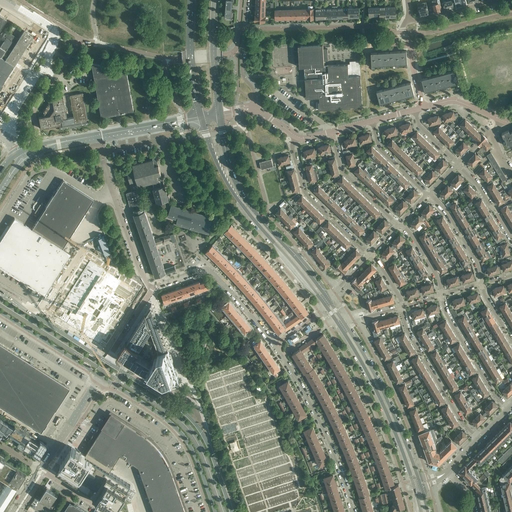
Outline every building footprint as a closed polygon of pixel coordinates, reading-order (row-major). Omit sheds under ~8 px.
[(226,5),(226,8),(232,8),(232,6),(233,6),(233,0),(225,0),(225,5),(226,5)] [(442,10),(439,0),(433,0),(432,0),(435,12),(442,10)] [(426,2),(417,4),(420,16),(429,13),(426,2)] [(232,18),(232,13),(232,10),(232,8),(226,8),(225,10),(224,17),(232,18)] [(0,54),(7,59),(7,60),(7,61),(14,66),(22,71),(36,49),(21,39),(20,40),(19,39),(17,41),(14,39),(16,36),(0,25),(0,54)] [(363,107),(361,76),(360,61),(350,62),(350,64),(344,64),(332,65),(324,65),(324,61),(328,60),(328,49),(323,49),(323,44),(298,45),(298,50),(294,51),(295,62),(299,62),(299,67),(304,67),(305,74),(306,74),(306,78),(305,79),(305,80),(305,84),(306,98),(319,97),(320,102),(318,102),(319,109),(319,110),(322,109),(350,108),(351,108),(350,106),(355,106),(355,107),(363,107)] [(395,64),(394,51),(394,53),(392,53),(392,52),(383,52),(384,65),(395,64)] [(407,64),(407,57),(406,52),(404,52),(404,51),(394,51),(395,64),(407,64)] [(384,65),(383,52),(383,54),(380,54),(380,52),(371,53),(372,66),(384,65)] [(0,83),(2,85),(4,81),(6,79),(10,72),(12,69),(14,66),(7,61),(5,60),(0,56),(0,83)] [(134,111),(127,72),(121,70),(92,63),(101,117),(102,117),(134,111)] [(459,83),(458,78),(456,72),(454,72),(453,71),(444,73),(448,86),(459,83)] [(448,86),(444,73),(445,75),(442,75),(442,74),(433,76),(436,89),(448,86)] [(436,89),(433,76),(433,78),(431,78),(431,77),(422,79),(425,92),(436,89)] [(0,83),(0,105),(10,90),(2,85),(0,83)] [(414,95),(413,90),(411,84),(409,84),(408,83),(399,85),(403,98),(414,95)] [(403,98),(399,85),(400,87),(397,87),(397,86),(388,88),(391,101),(403,98)] [(391,101),(388,88),(388,90),(386,90),(386,89),(377,91),(380,104),(391,101)] [(67,118),(63,96),(52,98),(43,111),(44,116),(39,117),(41,128),(66,124),(66,126),(63,126),(64,129),(68,128),(75,127),(89,125),(89,122),(86,122),(86,120),(87,120),(83,93),(70,95),(73,116),(67,118)] [(454,116),(457,115),(457,113),(454,114),(453,112),(452,112),(448,113),(450,120),(455,118),(454,116)] [(442,120),(441,117),(439,118),(438,115),(437,116),(433,117),(435,124),(440,122),(440,121),(442,120)] [(464,128),(469,123),(466,121),(466,120),(465,119),(464,121),(462,120),(460,122),(462,123),(460,124),(464,128)] [(413,128),(413,125),(411,125),(410,123),(409,123),(409,124),(405,125),(407,131),(412,130),(412,128),(413,128)] [(468,132),(473,127),(469,123),(464,128),(468,132)] [(398,132),(398,128),(396,129),(395,127),(394,127),(390,128),(392,135),(397,134),(397,132),(398,132)] [(438,135),(443,130),(439,127),(438,128),(436,127),(434,129),(435,130),(434,132),(435,133),(438,135)] [(472,135),(477,131),(473,127),(468,132),(472,135)] [(392,135),(390,128),(386,129),(385,130),(385,132),(382,132),(383,135),(386,134),(387,136),(387,138),(392,137),(392,135)] [(442,139),(446,134),(443,130),(438,135),(442,139)] [(511,131),(510,132),(509,130),(502,133),(504,138),(504,137),(506,142),(507,146),(511,144),(511,131)] [(416,140),(421,135),(418,133),(418,132),(417,131),(416,133),(414,131),(412,134),(413,135),(412,136),(416,140)] [(487,141),(486,140),(488,138),(487,138),(488,138),(487,138),(486,136),(484,135),(483,134),(482,136),(477,131),(472,135),(477,140),(475,142),(476,143),(476,142),(478,144),(479,146),(480,146),(481,145),(487,150),(489,148),(491,150),(492,148),(490,146),(491,145),(487,141)] [(373,138),(372,135),(370,136),(370,134),(368,134),(364,135),(366,142),(371,140),(371,139),(373,138)] [(446,143),(450,138),(446,134),(442,139),(446,143)] [(420,144),(425,139),(421,135),(416,140),(420,144)] [(358,142),(358,139),(355,140),(355,137),(353,138),(350,139),(351,146),(356,144),(356,143),(358,142)] [(453,143),(454,141),(450,138),(446,143),(448,145),(448,146),(449,147),(451,145),(452,146),(454,144),(453,143)] [(352,148),(351,146),(350,139),(346,140),(344,140),(345,142),(342,143),(342,145),(345,145),(346,147),(347,149),(352,148)] [(424,147),(428,143),(425,139),(420,144),(424,147)] [(391,149),(396,144),(392,140),(391,141),(390,140),(387,142),(389,143),(387,145),(388,146),(391,149)] [(469,147),(467,145),(463,142),(460,146),(465,151),(467,148),(469,147)] [(428,151),(432,146),(428,143),(424,147),(428,151)] [(332,149),(331,146),(330,146),(329,144),(328,145),(324,146),(326,152),(331,151),(330,150),(332,149)] [(395,152),(400,147),(396,144),(391,149),(395,152)] [(371,155),(376,150),(373,147),(372,146),(370,147),(369,146),(367,148),(368,150),(367,151),(371,155)] [(431,155),(436,150),(432,146),(428,151),(431,155)] [(462,153),(465,151),(460,146),(456,150),(458,152),(456,154),(457,155),(459,153),(461,155),(462,154),(462,153)] [(399,156),(403,151),(400,147),(395,152),(399,156)] [(318,153),(317,150),(315,150),(314,148),(313,149),(309,150),(311,156),(316,155),(315,154),(318,153)] [(375,158),(379,153),(376,150),(371,155),(375,158)] [(439,155),(440,153),(439,152),(439,153),(436,150),(431,155),(435,158),(436,157),(438,159),(440,156),(439,155)] [(403,160),(407,155),(403,151),(399,156),(403,160)] [(354,159),(353,154),(351,154),(351,152),(348,153),(348,155),(346,156),(346,157),(347,157),(348,161),(354,159)] [(378,162),(383,157),(379,153),(375,158),(378,162)] [(480,158),(481,156),(478,154),(477,155),(475,153),(474,154),(474,155),(472,157),(476,162),(480,158)] [(292,160),(291,157),(289,157),(288,155),(287,155),(287,156),(283,157),(285,163),(290,162),(290,160),(292,160)] [(406,163),(411,158),(407,155),(403,160),(406,163)] [(155,187),(156,188),(164,186),(163,180),(162,180),(160,169),(158,161),(157,158),(155,156),(153,157),(153,159),(153,160),(147,162),(146,161),(146,162),(140,163),(140,162),(139,163),(133,165),(133,164),(132,164),(134,170),(127,172),(130,184),(134,183),(135,188),(139,187),(139,186),(145,184),(145,185),(146,185),(145,184),(152,183),(152,184),(152,183),(157,181),(158,186),(155,187)] [(382,166),(387,161),(383,157),(378,162),(382,166)] [(476,162),(472,157),(469,160),(468,161),(469,163),(467,165),(469,166),(471,164),(473,166),(476,162)] [(410,167),(415,162),(411,158),(406,163),(410,167)] [(260,162),(261,169),(273,166),(271,159),(260,162)] [(448,164),(447,163),(448,161),(446,159),(444,161),(443,159),(439,163),(444,168),(447,165),(448,164)] [(386,169),(391,164),(387,161),(382,166),(386,169)] [(414,171),(419,166),(415,162),(410,167),(414,171)] [(313,170),(312,165),(311,165),(310,163),(307,164),(307,166),(305,166),(306,168),(307,171),(313,170)] [(444,168),(439,163),(436,167),(437,168),(435,170),(438,172),(439,171),(441,172),(442,171),(441,171),(444,168)] [(390,173),(394,168),(391,164),(386,169),(390,173)] [(358,175),(363,170),(359,167),(358,168),(357,166),(354,169),(356,170),(354,172),(355,173),(356,172),(358,175)] [(421,171),(422,170),(419,166),(414,171),(417,173),(418,174),(419,173),(421,174),(423,172),(421,171)] [(394,177),(398,172),(394,168),(390,173),(394,177)] [(484,177),(488,172),(484,169),(483,170),(482,168),(480,171),(481,172),(480,174),(481,175),(481,174),(484,177)] [(339,174),(339,173),(338,173),(338,169),(331,171),(333,176),(334,175),(334,177),(338,176),(337,175),(339,174)] [(362,179),(367,174),(363,170),(358,175),(359,176),(359,177),(362,180),(362,179)] [(437,175),(436,174),(437,173),(435,170),(434,172),(432,170),(429,174),(434,179),(436,176),(437,175)] [(397,180),(402,175),(398,172),(394,177),(397,180)] [(491,177),(492,176),(488,172),(484,177),(487,180),(486,180),(487,181),(489,179),(490,181),(493,179),(491,177)] [(366,182),(371,178),(367,174),(362,179),(366,182)] [(431,182),(434,179),(429,174),(425,178),(427,180),(425,182),(426,184),(428,182),(430,183),(431,182)] [(463,179),(462,178),(464,177),(461,174),(460,176),(458,174),(457,175),(458,175),(455,178),(460,183),(463,179)] [(401,184),(406,179),(402,175),(397,180),(401,184)] [(342,185),(346,180),(343,177),(344,177),(343,176),(341,178),(340,176),(338,179),(339,180),(338,181),(342,185)] [(370,186),(374,181),(371,178),(366,182),(370,186)] [(460,183),(455,178),(452,181),(451,182),(452,184),(451,185),(453,187),(455,186),(456,187),(460,183)] [(408,184),(410,183),(409,181),(409,182),(406,179),(401,184),(405,188),(406,187),(407,188),(410,185),(408,184)] [(63,180),(32,229),(62,248),(94,199),(63,180)] [(346,188),(350,183),(349,182),(349,183),(346,180),(342,185),(346,188)] [(374,190),(378,185),(374,181),(370,186),(374,190)] [(496,187),(493,183),(492,184),(491,182),(488,184),(489,185),(487,186),(488,188),(490,191),(496,187)] [(349,192),(354,187),(351,185),(351,184),(350,183),(346,188),(349,192)] [(300,190),(299,188),(298,185),(292,186),(293,192),(296,191),(296,194),(299,193),(298,190),(300,190)] [(377,193),(382,189),(378,185),(374,190),(377,193)] [(453,190),(452,189),(453,187),(451,185),(449,187),(448,185),(447,186),(447,187),(444,189),(449,194),(453,190)] [(468,193),(473,189),(470,186),(469,185),(467,186),(466,185),(464,187),(465,189),(464,190),(468,193)] [(165,186),(164,186),(156,188),(154,189),(155,196),(155,199),(156,198),(157,203),(170,200),(169,195),(167,195),(165,186)] [(318,194),(322,190),(319,186),(318,187),(316,186),(314,188),(315,189),(314,191),(315,192),(318,194)] [(353,196),(358,191),(354,187),(349,192),(353,196)] [(381,197),(386,192),(382,189),(377,193),(376,194),(380,197),(380,196),(381,197)] [(419,194),(418,194),(417,193),(419,192),(416,189),(415,191),(414,190),(410,194),(415,198),(418,195),(418,196),(419,194)] [(449,194),(444,189),(441,192),(440,193),(442,195),(440,197),(441,198),(443,196),(445,198),(449,194)] [(475,194),(477,192),(476,191),(475,191),(473,189),(468,193),(472,197),(474,195),(476,197),(477,196),(475,194)] [(322,198),(326,193),(322,190),(318,194),(322,198)] [(139,204),(136,191),(132,191),(126,193),(130,205),(130,206),(131,207),(133,206),(139,204)] [(357,199),(361,195),(358,191),(353,196),(357,199)] [(385,201),(389,196),(386,192),(381,197),(385,201)] [(325,202),(330,197),(326,193),(322,198),(322,199),(325,202)] [(415,198),(410,194),(406,197),(407,198),(406,200),(409,202),(410,201),(411,202),(412,201),(415,198)] [(301,204),(306,199),(303,196),(302,195),(301,197),(298,195),(297,196),(299,198),(297,200),(301,204)] [(361,203),(365,198),(361,195),(357,199),(361,203)] [(392,201),(393,200),(389,196),(385,201),(388,203),(387,204),(388,205),(390,203),(391,204),(394,202),(392,201)] [(329,205),(334,201),(330,197),(325,202),(329,205)] [(504,201),(501,197),(496,200),(498,203),(497,203),(498,205),(504,201)] [(364,207),(369,202),(365,198),(361,203),(364,207)] [(484,204),(482,201),(482,200),(482,199),(480,200),(478,198),(476,199),(478,201),(476,203),(479,207),(484,204)] [(305,208),(310,203),(306,199),(301,204),(305,208)] [(408,206),(407,204),(408,203),(406,200),(404,202),(403,201),(399,205),(404,209),(407,206),(407,207),(408,206)] [(333,209),(338,204),(334,201),(329,205),(333,209)] [(459,207),(456,202),(455,203),(454,201),(451,203),(452,205),(450,206),(451,207),(453,210),(459,207)] [(368,210),(373,205),(372,204),(372,205),(369,202),(364,207),(368,210)] [(309,211),(313,207),(310,203),(305,208),(309,211)] [(337,213),(341,208),(338,204),(333,209),(336,212),(335,212),(337,213)] [(434,209),(433,208),(434,207),(432,205),(431,206),(429,204),(428,205),(428,206),(426,209),(430,213),(434,209)] [(372,214),(377,209),(374,207),(374,206),(373,205),(368,210),(372,214)] [(401,212),(404,209),(399,205),(396,208),(397,210),(395,212),(397,214),(399,212),(401,213),(402,212),(401,212)] [(510,210),(507,205),(501,209),(502,210),(504,213),(510,210)] [(156,244),(169,240),(171,239),(170,235),(155,240),(146,214),(145,211),(147,210),(146,206),(135,210),(135,209),(135,210),(134,210),(134,211),(135,211),(136,214),(134,214),(156,277),(176,270),(175,266),(165,269),(156,244)] [(209,235),(214,219),(212,219),(212,218),(187,210),(185,209),(185,210),(171,206),(168,217),(178,220),(176,225),(209,235)] [(313,215),(317,210),(313,207),(309,211),(313,215)] [(280,216),(284,212),(281,208),(279,210),(277,208),(275,209),(277,211),(276,213),(277,214),(280,216)] [(340,216),(345,211),(341,208),(337,213),(337,214),(338,214),(340,216)] [(490,213),(488,210),(488,209),(487,208),(481,212),(484,216),(490,213)] [(379,214),(381,213),(379,212),(377,209),(372,214),(376,218),(377,217),(378,218),(380,216),(379,214)] [(430,213),(426,209),(423,211),(422,212),(423,214),(422,215),(424,218),(426,216),(427,217),(430,213)] [(316,218),(321,214),(317,210),(313,215),(316,218)] [(344,220),(349,215),(345,211),(340,216),(344,220)] [(464,216),(461,211),(456,215),(456,216),(455,216),(458,220),(458,219),(464,216)] [(283,220),(288,216),(284,212),(280,216),(282,219),(282,220),(283,220)] [(427,221),(428,219),(427,218),(428,218),(432,215),(430,213),(427,217),(426,216),(424,218),(422,219),(423,220),(429,227),(430,226),(427,221)] [(325,220),(323,219),(325,217),(324,216),(324,217),(321,214),(316,218),(317,219),(316,221),(319,224),(319,223),(321,224),(323,223),(325,220)] [(348,223),(353,219),(349,215),(344,220),(348,223)] [(423,220),(422,219),(424,218),(422,215),(420,217),(418,215),(417,216),(418,217),(415,220),(420,224),(423,220)] [(287,224),(292,220),(288,216),(283,220),(284,222),(284,221),(287,224)] [(446,221),(444,218),(444,217),(443,216),(441,217),(440,216),(437,217),(438,219),(437,220),(440,224),(446,221)] [(22,231),(26,225),(14,218),(4,234),(21,245),(28,235),(22,231)] [(352,227),(356,222),(353,219),(348,223),(347,224),(350,227),(351,226),(352,227)] [(390,225),(388,223),(389,222),(387,219),(386,221),(385,220),(381,224),(386,228),(388,226),(389,226),(390,225)] [(294,225),(295,223),(292,220),(287,224),(290,227),(289,227),(290,228),(292,227),(294,228),(295,227),(294,225)] [(420,224),(415,220),(412,222),(411,223),(412,225),(410,227),(412,228),(414,226),(416,228),(420,224)] [(326,231),(332,225),(329,222),(330,222),(329,221),(327,222),(326,221),(323,223),(324,224),(321,226),(326,231)] [(356,231),(360,226),(356,222),(352,227),(356,231)] [(386,228),(381,224),(377,228),(378,229),(377,230),(379,232),(381,231),(382,232),(383,231),(386,228)] [(28,235),(32,229),(26,225),(22,231),(28,235)] [(232,233),(236,229),(231,225),(225,232),(231,237),(234,234),(232,233)] [(331,233),(336,228),(332,225),(326,231),(330,235),(331,233)] [(472,230),(469,225),(464,228),(466,232),(466,233),(472,230)] [(363,231),(364,230),(360,226),(356,231),(358,234),(359,235),(361,233),(362,235),(364,232),(363,231)] [(501,231),(499,228),(499,227),(498,226),(492,230),(495,234),(501,231)] [(298,236),(303,231),(299,227),(297,229),(295,227),(294,228),(295,230),(294,232),(295,233),(298,236)] [(334,238),(340,232),(336,228),(331,233),(330,235),(334,238)] [(59,256),(64,249),(62,248),(32,229),(28,235),(21,245),(6,270),(27,283),(49,250),(59,256)] [(235,241),(241,235),(236,229),(232,233),(234,234),(231,237),(235,241)] [(454,234),(451,230),(445,233),(448,238),(454,234)] [(301,240),(306,235),(303,231),(298,236),(300,239),(301,240)] [(379,236),(378,235),(377,234),(379,233),(376,231),(375,232),(374,231),(370,235),(375,239),(378,237),(379,236)] [(502,237),(504,235),(503,234),(502,234),(501,231),(495,234),(498,239),(500,238),(501,240),(503,239),(502,237)] [(339,240),(343,236),(340,232),(334,238),(337,242),(339,240)] [(428,237),(425,233),(424,234),(423,232),(420,234),(421,235),(419,236),(420,238),(422,241),(428,237)] [(0,266),(6,270),(21,245),(4,234),(0,240),(0,266)] [(375,239),(370,235),(369,234),(365,237),(367,239),(366,239),(368,240),(366,243),(368,244),(370,242),(371,244),(372,242),(375,239)] [(247,240),(246,240),(241,235),(235,241),(239,245),(242,242),(244,244),(247,240)] [(305,243),(310,239),(306,235),(301,240),(302,241),(305,244),(305,243)] [(405,239),(404,238),(405,237),(403,235),(401,236),(400,235),(399,236),(396,239),(401,243),(405,239)] [(343,244),(347,239),(343,236),(339,240),(343,244)] [(431,242),(428,237),(422,241),(424,244),(425,245),(431,242)] [(311,245),(313,243),(310,239),(305,243),(305,244),(307,246),(307,247),(308,248),(310,246),(311,248),(313,247),(311,245)] [(350,245),(351,243),(350,242),(347,239),(343,244),(347,248),(348,247),(349,248),(351,246),(350,245)] [(401,243),(396,239),(394,242),(393,241),(392,242),(394,244),(392,246),(395,248),(396,246),(397,247),(401,243)] [(245,251),(251,245),(247,240),(244,244),(242,242),(239,245),(245,251)] [(214,253),(217,250),(212,245),(206,252),(212,258),(215,254),(214,253)] [(252,252),(255,249),(251,245),(245,251),(250,257),(254,254),(252,252)] [(394,250),(393,249),(395,248),(392,246),(391,247),(389,246),(388,247),(386,250),(390,254),(394,250)] [(415,251),(413,248),(412,247),(410,248),(409,246),(407,248),(408,249),(406,250),(409,255),(415,251)] [(320,251),(317,247),(315,249),(313,247),(311,248),(313,250),(311,251),(312,253),(312,252),(315,255),(320,251)] [(510,253),(510,252),(509,252),(508,248),(502,250),(504,255),(505,255),(505,257),(509,256),(508,254),(510,253)] [(71,254),(64,249),(59,256),(49,250),(27,283),(45,295),(71,254)] [(254,261),(261,255),(255,249),(252,252),(254,254),(250,257),(254,261)] [(361,254),(356,250),(356,249),(352,253),(357,258),(360,255),(361,254)] [(216,262),(223,255),(217,250),(214,253),(215,254),(212,258),(216,262)] [(390,254),(386,250),(383,252),(382,253),(383,255),(381,257),(383,259),(385,257),(387,258),(390,254)] [(318,260),(323,255),(320,251),(315,255),(317,258),(317,259),(318,260)] [(60,294),(48,311),(105,348),(117,330),(115,329),(144,287),(89,252),(61,295),(60,294)] [(467,257),(465,254),(465,253),(465,252),(459,256),(462,260),(467,257)] [(488,257),(486,252),(480,255),(482,259),(483,260),(484,259),(485,261),(488,259),(487,257),(488,257)] [(357,258),(352,253),(349,257),(353,262),(357,258)] [(228,261),(223,255),(216,262),(220,266),(224,263),(225,264),(228,261)] [(266,261),(266,260),(261,255),(254,261),(258,265),(262,262),(263,264),(266,261)] [(322,264),(327,260),(323,255),(318,260),(319,261),(322,264)] [(441,260),(439,255),(433,259),(435,262),(436,264),(441,260)] [(353,262),(349,257),(345,261),(350,265),(353,262)] [(470,261),(469,260),(467,257),(462,260),(464,265),(466,264),(467,266),(469,264),(468,263),(470,261)] [(328,265),(330,264),(327,260),(322,264),(324,267),(325,268),(326,267),(328,269),(330,268),(328,265)] [(226,272),(233,265),(228,261),(225,264),(224,263),(220,266),(226,272)] [(264,271),(270,265),(266,261),(263,264),(262,262),(258,265),(264,271)] [(348,268),(350,265),(345,261),(341,264),(340,263),(337,266),(334,263),(331,265),(338,271),(339,270),(344,274),(345,274),(345,273),(346,272),(347,272),(348,271),(348,270),(349,269),(348,268)] [(509,269),(507,262),(502,264),(502,265),(500,266),(501,269),(503,269),(504,271),(505,270),(509,269)] [(397,268),(395,263),(393,264),(392,263),(390,264),(391,266),(389,267),(389,268),(390,268),(392,272),(397,268)] [(376,269),(372,264),(371,264),(370,265),(371,265),(368,268),(373,273),(376,269)] [(234,273),(237,270),(233,265),(226,272),(232,278),(235,274),(234,273)] [(271,273),(274,270),(270,265),(264,271),(269,277),(272,274),(271,273)] [(447,269),(444,265),(439,268),(441,271),(440,271),(441,273),(443,272),(444,273),(447,272),(446,270),(447,269)] [(494,273),(492,267),(487,268),(488,271),(485,271),(486,274),(488,273),(489,275),(490,274),(494,273)] [(373,273),(368,268),(364,272),(369,277),(373,273)] [(429,274),(428,273),(426,269),(420,273),(423,278),(424,277),(425,278),(428,277),(427,275),(429,274)] [(236,282),(242,276),(237,270),(234,273),(235,274),(232,278),(236,282)] [(280,276),(275,271),(274,270),(271,273),(272,274),(269,277),(273,282),(280,276)] [(369,277),(364,272),(360,276),(365,280),(369,277)] [(469,280),(467,274),(462,275),(462,277),(460,278),(461,281),(463,280),(464,282),(465,282),(465,281),(469,280)] [(244,278),(242,276),(236,282),(240,286),(243,283),(245,285),(248,282),(244,278)] [(285,282),(280,276),(273,282),(276,286),(280,283),(281,285),(285,282)] [(363,285),(362,284),(365,280),(360,276),(358,278),(357,277),(355,278),(354,279),(354,280),(353,280),(352,281),(352,282),(356,286),(355,288),(362,295),(364,292),(360,288),(363,285)] [(384,282),(383,281),(382,279),(382,277),(380,278),(379,277),(376,278),(377,280),(376,281),(379,285),(384,282)] [(406,282),(403,277),(397,281),(399,284),(400,285),(402,284),(403,286),(405,284),(404,282),(406,282)] [(454,285),(452,278),(447,280),(448,282),(445,283),(445,285),(448,284),(449,286),(450,286),(454,285)] [(210,288),(208,281),(200,284),(203,290),(208,289),(210,292),(212,290),(210,288)] [(203,290),(200,284),(200,282),(187,286),(190,295),(203,290)] [(245,292),(252,286),(248,282),(245,285),(243,283),(240,286),(245,292)] [(281,292),(289,286),(285,282),(281,285),(280,283),(276,286),(281,292)] [(387,287),(387,285),(386,285),(384,282),(379,285),(381,290),(383,289),(384,291),(386,289),(385,288),(387,287)] [(435,288),(434,285),(432,285),(432,284),(431,284),(431,282),(426,283),(427,285),(426,285),(428,292),(432,291),(434,291),(433,289),(435,288)] [(428,292),(426,285),(421,287),(422,288),(420,289),(420,292),(423,292),(423,294),(425,293),(424,293),(428,292)] [(190,295),(187,286),(175,290),(178,299),(190,295)] [(252,294),(256,291),(252,286),(245,292),(250,298),(254,295),(252,294)] [(289,294),(292,291),(289,286),(281,292),(286,298),(290,296),(289,294)] [(507,290),(506,287),(504,288),(503,286),(502,286),(498,287),(500,294),(505,292),(505,291),(507,290)] [(500,294),(498,287),(494,288),(493,289),(494,291),(491,291),(491,294),(492,294),(493,296),(495,295),(500,294)] [(178,299),(175,290),(162,295),(164,300),(162,301),(163,304),(178,299)] [(413,296),(412,290),(406,291),(407,294),(404,294),(405,297),(408,296),(408,298),(410,297),(413,296)] [(261,297),(256,291),(252,294),(254,295),(250,298),(254,303),(261,297)] [(297,297),(293,292),(292,291),(289,294),(290,296),(286,298),(290,303),(297,297)] [(485,305),(482,299),(481,298),(480,294),(478,295),(478,293),(476,293),(477,294),(473,295),(475,301),(479,300),(483,306),(485,305)] [(379,306),(377,300),(372,301),(371,299),(367,300),(366,295),(363,296),(365,305),(367,305),(369,311),(370,311),(371,311),(371,310),(372,310),(373,310),(374,310),(374,309),(376,309),(375,307),(379,306)] [(266,303),(261,297),(254,303),(258,307),(262,304),(263,306),(266,303)] [(302,304),(301,302),(297,297),(290,303),(294,308),(297,305),(298,306),(302,304)] [(467,302),(466,299),(464,299),(463,297),(462,297),(462,298),(458,299),(460,305),(465,304),(465,302),(467,302)] [(235,308),(229,302),(225,305),(223,302),(221,304),(229,314),(235,308)] [(508,307),(506,303),(504,304),(503,302),(501,304),(502,305),(500,306),(500,308),(501,307),(503,311),(508,307)] [(263,314),(270,308),(266,303),(263,306),(262,304),(258,307),(263,314)] [(126,342),(117,356),(146,373),(146,374),(152,377),(152,378),(152,377),(155,379),(158,381),(161,383),(162,383),(164,385),(165,386),(167,385),(177,381),(179,381),(180,380),(179,380),(178,377),(177,374),(177,373),(176,370),(172,360),(171,357),(171,356),(169,354),(170,353),(169,353),(168,350),(169,350),(168,349),(167,347),(167,346),(166,343),(166,342),(165,340),(165,339),(164,339),(163,337),(164,337),(164,336),(163,336),(163,335),(162,333),(162,332),(161,330),(161,329),(160,326),(160,325),(159,325),(159,323),(158,322),(157,320),(158,320),(157,319),(157,318),(157,319),(156,316),(156,315),(155,313),(155,312),(154,312),(154,309),(153,308),(152,306),(153,306),(152,305),(152,304),(150,306),(150,307),(148,309),(148,310),(147,311),(147,312),(146,312),(146,313),(143,317),(140,322),(138,325),(130,338),(130,339),(128,341),(127,343),(126,342)] [(298,314),(306,308),(302,304),(298,306),(297,305),(294,308),(298,314)] [(441,309),(440,306),(438,306),(438,304),(436,305),(432,306),(434,313),(439,311),(439,310),(441,309)] [(490,312),(488,309),(487,308),(485,309),(485,307),(482,309),(483,310),(481,311),(484,316),(490,312)] [(240,315),(236,309),(235,308),(229,314),(234,320),(240,315)] [(270,315),(274,313),(270,308),(263,314),(268,320),(272,317),(270,315)] [(303,317),(309,313),(308,312),(310,312),(308,309),(307,310),(306,308),(298,314),(299,315),(292,320),(295,324),(304,318),(303,317)] [(459,316),(455,310),(453,311),(452,308),(450,308),(451,311),(455,318),(459,316)] [(424,314),(426,313),(426,310),(423,311),(423,309),(421,309),(418,310),(419,317),(420,319),(425,317),(424,314)] [(419,317),(418,310),(414,311),(412,312),(413,314),(410,314),(411,317),(414,316),(414,318),(414,320),(420,319),(419,317)] [(277,317),(274,313),(270,315),(272,317),(268,320),(272,325),(279,319),(277,317)] [(467,320),(464,315),(463,316),(462,314),(459,316),(460,318),(458,319),(459,320),(461,323),(467,320)] [(246,322),(245,321),(240,315),(234,320),(240,327),(246,322)] [(495,321),(493,318),(494,318),(493,317),(487,320),(490,325),(495,321)] [(275,330),(283,324),(279,319),(272,325),(275,330)] [(380,328),(378,322),(377,320),(377,319),(375,320),(375,321),(374,321),(374,320),(372,321),(372,322),(374,328),(372,328),(374,337),(377,336),(376,331),(380,330),(380,328)] [(449,325),(447,322),(446,320),(444,322),(443,320),(440,322),(441,323),(440,324),(443,329),(449,325)] [(285,331),(293,326),(294,325),(291,321),(284,326),(283,324),(275,330),(276,331),(275,332),(277,334),(278,333),(278,334),(284,329),(285,331)] [(247,332),(252,328),(246,322),(240,327),(248,336),(250,334),(247,332)] [(472,329),(470,324),(464,328),(465,329),(464,329),(466,333),(467,333),(467,332),(472,329)] [(426,333),(423,328),(422,329),(421,327),(418,329),(419,331),(417,332),(418,333),(420,336),(426,333)] [(475,334),(472,329),(467,332),(467,333),(469,337),(475,334)] [(407,338),(405,334),(405,333),(403,334),(402,333),(399,334),(400,336),(399,337),(402,341),(407,338)] [(328,340),(326,339),(323,334),(316,339),(318,342),(320,345),(328,340)] [(457,339),(456,337),(456,338),(454,334),(448,338),(451,342),(453,341),(454,343),(456,342),(455,340),(457,339)] [(506,339),(504,336),(504,335),(498,338),(500,343),(506,339)] [(383,342),(380,337),(379,338),(378,336),(375,338),(376,340),(374,341),(375,342),(377,345),(383,342)] [(302,353),(318,342),(316,339),(315,337),(299,348),(300,349),(302,353)] [(266,348),(261,340),(256,343),(254,341),(252,342),(259,352),(266,348)] [(327,348),(331,346),(328,340),(320,345),(324,352),(328,349),(327,348)] [(385,347),(383,342),(377,345),(379,349),(379,350),(385,347)] [(413,347),(411,344),(411,343),(410,342),(404,346),(407,350),(413,347)] [(434,346),(431,342),(425,345),(428,349),(427,349),(428,350),(430,349),(431,351),(434,349),(433,347),(434,346)] [(462,348),(460,344),(460,343),(458,344),(456,342),(454,343),(456,345),(454,347),(456,351),(462,348)] [(336,353),(331,346),(327,348),(328,349),(324,352),(328,358),(336,353)] [(416,351),(415,350),(413,347),(407,350),(410,355),(412,354),(413,356),(415,355),(414,352),(416,351)] [(486,352),(483,347),(477,350),(479,354),(480,355),(486,352)] [(0,406),(41,432),(69,388),(38,368),(6,348),(0,357),(0,406)] [(271,355),(266,348),(259,352),(264,359),(271,355)] [(465,352),(462,348),(456,351),(459,356),(465,352)] [(304,356),(302,353),(300,349),(292,354),(297,361),(304,356)] [(439,355),(436,351),(435,351),(434,350),(431,351),(432,353),(431,354),(431,356),(432,355),(434,359),(439,355)] [(391,356),(388,351),(382,355),(384,358),(385,359),(387,358),(388,360),(390,358),(389,357),(391,356)] [(468,357),(465,352),(459,356),(462,360),(468,357)] [(340,361),(337,355),(336,353),(328,358),(331,365),(335,362),(336,363),(340,361)] [(275,362),(271,355),(264,359),(269,366),(275,362)] [(421,360),(419,357),(418,356),(416,357),(415,355),(413,356),(414,358),(412,359),(415,364),(421,360)] [(308,362),(304,356),(297,361),(300,366),(304,364),(305,365),(308,362)] [(470,361),(468,357),(462,360),(465,365),(470,361)] [(396,365),(393,361),(392,361),(391,359),(388,361),(389,363),(387,364),(388,365),(390,368),(396,365)] [(343,367),(342,365),(340,361),(336,363),(335,362),(331,365),(335,371),(343,367)] [(473,366),(470,361),(465,365),(467,369),(473,366)] [(276,372),(280,369),(275,362),(269,366),(276,376),(278,375),(276,372)] [(312,369),(308,362),(305,365),(304,364),(300,366),(305,374),(306,373),(305,373),(312,369)] [(426,369),(424,366),(424,365),(418,368),(420,373),(426,369)] [(476,370),(475,369),(473,366),(467,369),(470,374),(472,373),(473,375),(475,374),(474,371),(476,370)] [(347,372),(344,368),(343,367),(335,371),(339,378),(343,376),(343,375),(347,372)] [(313,368),(312,369),(305,373),(306,373),(309,378),(313,376),(313,377),(317,375),(313,368)] [(351,380),(350,378),(347,372),(343,375),(343,376),(339,378),(343,384),(351,380)] [(453,378),(450,373),(444,377),(446,380),(447,381),(453,378)] [(481,379),(479,376),(479,375),(477,376),(475,374),(473,375),(475,377),(473,378),(475,383),(481,379)] [(502,379),(499,374),(494,377),(496,381),(495,381),(496,382),(498,381),(499,383),(502,381),(501,379),(502,379)] [(321,381),(317,375),(313,377),(313,376),(309,378),(311,382),(313,386),(321,381)] [(403,380),(400,375),(394,378),(396,381),(397,383),(399,382),(400,384),(403,383),(401,380),(403,380)] [(355,388),(352,382),(351,380),(343,384),(346,391),(350,389),(351,390),(355,388)] [(291,387),(289,383),(288,381),(282,384),(280,382),(278,383),(284,392),(288,390),(287,389),(291,387)] [(325,388),(321,381),(313,386),(317,394),(321,391),(321,390),(325,388)] [(458,387),(455,382),(450,386),(452,389),(452,391),(454,390),(455,391),(458,389),(457,388),(458,387)] [(407,389),(405,384),(404,385),(403,383),(400,384),(401,386),(399,387),(399,388),(400,388),(401,392),(407,389)] [(296,395),(295,393),(291,387),(287,389),(288,390),(284,392),(287,399),(296,395)] [(511,392),(507,387),(503,391),(505,393),(503,395),(504,397),(506,395),(508,396),(509,395),(511,392)] [(328,395),(325,388),(321,390),(321,391),(317,394),(320,399),(328,395)] [(358,394),(357,392),(355,388),(351,390),(350,389),(346,391),(350,398),(358,394)] [(489,393),(489,392),(488,392),(486,388),(481,392),(484,396),(485,396),(486,397),(489,396),(488,394),(489,393)] [(463,396),(461,391),(460,392),(459,390),(456,392),(457,394),(455,395),(456,396),(458,399),(463,396)] [(442,396),(440,393),(441,393),(440,392),(434,395),(437,400),(442,396)] [(361,400),(359,396),(358,394),(350,398),(353,405),(357,403),(357,402),(361,400)] [(300,402),(297,396),(296,395),(287,399),(291,406),(295,403),(296,405),(300,402)] [(332,402),(328,395),(320,399),(323,405),(327,403),(328,404),(332,402)] [(445,401),(445,400),(444,400),(442,396),(437,400),(439,404),(441,403),(443,405),(445,404),(443,402),(445,401)] [(466,401),(463,396),(458,399),(460,403),(460,404),(466,401)] [(414,404),(412,399),(406,402),(407,405),(408,407),(410,406),(410,407),(413,406),(413,404),(414,404)] [(364,407),(363,405),(361,400),(357,402),(357,403),(353,405),(356,411),(364,407)] [(498,406),(496,405),(497,403),(495,401),(494,402),(493,401),(489,405),(493,410),(496,407),(497,407),(498,406)] [(303,408),(302,406),(300,402),(296,405),(295,403),(291,406),(295,412),(303,408)] [(335,409),(332,402),(328,404),(327,403),(323,405),(325,409),(327,413),(335,409)] [(450,410),(448,407),(449,406),(448,405),(446,406),(445,404),(443,405),(444,408),(442,409),(445,413),(450,410)] [(472,410),(469,405),(463,408),(465,412),(466,413),(468,412),(469,414),(471,412),(470,410),(472,410)] [(493,410),(489,405),(485,409),(487,411),(484,413),(486,415),(488,412),(490,414),(491,413),(493,410)] [(368,415),(365,409),(364,407),(356,411),(359,418),(363,416),(364,417),(368,415)] [(418,413),(416,409),(415,409),(414,407),(411,408),(412,410),(410,411),(410,412),(412,416),(418,413)] [(301,418),(307,415),(303,408),(295,412),(300,422),(302,421),(301,418)] [(339,416),(335,409),(327,413),(328,415),(331,421),(335,419),(335,417),(339,416)] [(485,418),(484,417),(486,415),(484,413),(482,415),(480,413),(476,417),(481,422),(484,419),(485,418)] [(120,455),(136,430),(111,414),(85,456),(106,468),(109,470),(110,471),(120,455)] [(456,419),(454,416),(453,414),(447,418),(450,422),(456,419)] [(371,421),(370,419),(368,415),(364,417),(363,416),(359,418),(362,425),(371,421)] [(342,423),(339,416),(335,417),(335,419),(331,421),(334,426),(342,423)] [(481,422),(476,417),(473,421),(474,423),(472,425),(474,426),(476,424),(477,426),(479,425),(478,425),(481,422)] [(459,423),(458,422),(456,419),(450,422),(453,427),(454,426),(455,428),(458,426),(457,425),(459,423)] [(373,427),(372,423),(371,421),(362,425),(365,432),(370,430),(369,429),(373,427)] [(2,433),(7,436),(13,427),(8,423),(2,433)] [(345,430),(342,423),(334,426),(336,432),(341,430),(341,432),(345,430)] [(424,428),(422,423),(416,426),(417,429),(418,431),(420,430),(421,433),(423,432),(422,429),(424,428)] [(20,438),(24,431),(14,424),(13,427),(7,436),(6,437),(11,439),(14,434),(20,438)] [(316,434),(314,429),(313,427),(306,430),(305,427),(303,428),(307,438),(316,434)] [(375,432),(373,427),(369,429),(370,430),(365,432),(368,439),(377,436),(375,432)] [(511,434),(504,427),(498,433),(505,440),(511,434)] [(423,432),(421,433),(419,433),(421,439),(431,436),(429,429),(423,432)] [(132,462),(147,438),(146,437),(143,435),(136,430),(120,455),(132,462)] [(348,437),(345,430),(341,432),(341,430),(336,432),(338,436),(340,440),(348,437)] [(25,442),(30,434),(24,431),(20,438),(18,440),(17,442),(22,445),(24,443),(25,442)] [(467,436),(466,434),(467,433),(465,431),(463,432),(462,431),(459,435),(463,440),(466,437),(467,436)] [(505,440),(498,433),(492,439),(498,446),(505,440)] [(39,442),(35,440),(36,438),(30,434),(25,442),(22,447),(31,452),(34,448),(35,448),(39,442)] [(318,440),(317,436),(316,434),(307,438),(310,445),(315,443),(314,442),(318,440)] [(463,440),(459,435),(455,439),(456,440),(454,441),(457,443),(458,442),(460,444),(461,443),(460,442),(463,440)] [(380,444),(377,437),(377,436),(368,439),(371,446),(375,444),(376,445),(380,444)] [(433,442),(431,436),(421,439),(423,445),(433,442)] [(351,444),(348,437),(340,440),(341,444),(343,448),(347,446),(347,445),(351,444)] [(164,455),(162,453),(160,450),(159,449),(158,448),(157,446),(155,445),(154,443),(151,441),(150,440),(147,438),(132,462),(139,467),(141,474),(169,465),(168,463),(167,461),(166,459),(165,457),(164,455)] [(498,446),(492,439),(486,445),(492,452),(498,446)] [(32,453),(38,457),(46,444),(40,440),(39,442),(35,448),(32,453)] [(322,448),(318,440),(314,442),(315,443),(310,445),(313,452),(322,448)] [(457,446),(452,440),(446,446),(452,451),(457,446)] [(435,448),(433,442),(423,445),(425,451),(435,448)] [(354,451),(351,444),(347,445),(347,446),(343,448),(346,454),(354,451)] [(382,450),(382,448),(380,444),(376,445),(375,444),(371,446),(374,453),(382,450)] [(492,452),(486,445),(480,451),(486,458),(492,452)] [(452,451),(446,446),(441,451),(446,456),(452,451)] [(502,463),(511,453),(511,446),(498,459),(502,463)] [(56,472),(56,473),(60,475),(59,475),(60,475),(63,477),(66,479),(66,480),(67,479),(70,481),(70,482),(70,481),(73,484),(77,486),(80,488),(83,490),(84,490),(87,492),(87,493),(87,492),(90,494),(90,495),(91,495),(92,496),(93,496),(93,497),(93,496),(94,496),(94,497),(95,496),(98,497),(97,499),(98,499),(100,500),(100,501),(101,501),(102,501),(104,502),(104,503),(105,504),(105,503),(107,505),(108,506),(108,505),(111,507),(110,507),(111,508),(112,507),(114,509),(115,510),(115,509),(126,492),(127,491),(128,488),(130,485),(131,485),(130,485),(127,483),(127,482),(127,483),(123,481),(124,480),(123,480),(120,478),(117,476),(116,476),(113,474),(110,472),(110,471),(110,472),(108,471),(106,470),(107,469),(106,469),(106,470),(103,468),(103,467),(100,465),(99,465),(96,463),(93,461),(91,460),(72,447),(72,448),(70,451),(69,451),(70,452),(68,454),(67,455),(69,456),(67,458),(65,458),(66,459),(64,461),(63,461),(63,462),(63,463),(62,465),(61,464),(61,465),(60,466),(61,466),(56,472)] [(325,456),(323,450),(322,448),(313,452),(316,458),(321,457),(321,458),(325,456)] [(435,456),(437,451),(436,451),(435,449),(435,448),(425,451),(428,457),(434,455),(435,456)] [(385,456),(383,452),(382,450),(374,453),(375,455),(376,460),(381,459),(380,458),(385,456)] [(357,458),(354,451),(346,454),(348,460),(352,459),(353,460),(357,458)] [(446,456),(441,451),(440,452),(437,451),(435,456),(436,456),(441,461),(446,456)] [(486,458),(480,451),(477,454),(483,461),(486,458)] [(483,461),(477,454),(474,457),(477,460),(480,464),(483,461)] [(436,456),(435,456),(434,455),(428,457),(429,462),(438,464),(441,461),(436,456)] [(322,465),(328,462),(325,456),(321,458),(321,457),(316,458),(321,469),(323,468),(322,465)] [(386,460),(385,456),(380,458),(381,459),(376,460),(379,467),(388,464),(386,460)] [(468,469),(469,469),(477,460),(474,457),(465,465),(468,469)] [(360,465),(357,458),(353,460),(352,459),(348,460),(350,465),(351,469),(355,468),(355,467),(360,465)] [(18,486),(25,475),(4,462),(0,468),(0,479),(7,484),(16,489),(18,486)] [(131,463),(128,469),(132,472),(136,466),(131,463)] [(390,472),(388,466),(388,464),(379,467),(381,474),(386,473),(386,474),(390,472)] [(174,478),(171,471),(170,468),(170,467),(169,465),(141,474),(146,488),(174,478)] [(362,472),(360,465),(355,467),(355,468),(351,469),(354,477),(358,475),(358,474),(362,472)] [(465,478),(471,472),(469,469),(468,469),(465,465),(459,472),(465,478)] [(511,479),(511,471),(509,469),(503,475),(510,482),(511,479)] [(364,477),(362,472),(358,474),(358,475),(354,477),(356,483),(365,480),(364,477)] [(392,479),(392,477),(390,472),(386,474),(386,473),(381,474),(384,481),(392,479)] [(477,478),(471,472),(465,478),(471,484),(477,478)] [(335,481),(334,477),(333,475),(326,477),(325,474),(323,475),(327,485),(331,484),(331,483),(335,481)] [(510,482),(503,475),(499,479),(501,484),(510,482)] [(179,492),(174,478),(146,488),(151,502),(179,492)] [(482,488),(476,482),(479,480),(477,478),(471,484),(476,489),(482,488)] [(395,486),(393,481),(392,479),(384,481),(386,489),(390,487),(395,486)] [(367,487),(365,480),(356,483),(358,489),(362,487),(363,489),(367,487)] [(338,490),(335,481),(331,483),(331,484),(327,485),(329,492),(338,490)] [(511,490),(510,482),(501,484),(503,492),(511,490)] [(0,511),(16,489),(7,484),(0,494),(0,511)] [(401,493),(399,487),(398,484),(395,486),(390,487),(392,495),(396,493),(397,495),(401,493)] [(369,495),(367,487),(363,489),(362,487),(358,489),(360,497),(361,497),(368,495),(369,495)] [(487,496),(485,487),(482,488),(476,489),(478,498),(487,496)] [(51,505),(58,494),(57,494),(53,492),(48,489),(46,489),(45,490),(40,498),(51,505)] [(340,498),(338,492),(338,490),(329,492),(331,500),(336,498),(336,499),(340,498)] [(511,498),(511,491),(511,490),(503,492),(505,501),(511,498)] [(175,511),(184,509),(179,492),(151,502),(154,511),(175,511)] [(403,500),(402,498),(401,493),(397,495),(396,493),(392,495),(394,502),(403,500)] [(371,502),(368,495),(361,497),(360,497),(359,497),(361,504),(366,502),(366,504),(371,502)] [(489,504),(487,496),(478,498),(480,506),(489,504)] [(342,504),(342,502),(340,498),(336,499),(336,498),(331,500),(334,507),(342,504)] [(405,507),(403,500),(394,502),(395,505),(393,505),(391,508),(396,510),(396,509),(405,507)] [(87,511),(77,505),(76,505),(70,501),(68,506),(67,507),(66,507),(63,511),(87,511)] [(371,505),(371,502),(366,504),(366,502),(361,504),(363,508),(364,511),(373,509),(371,505)]
